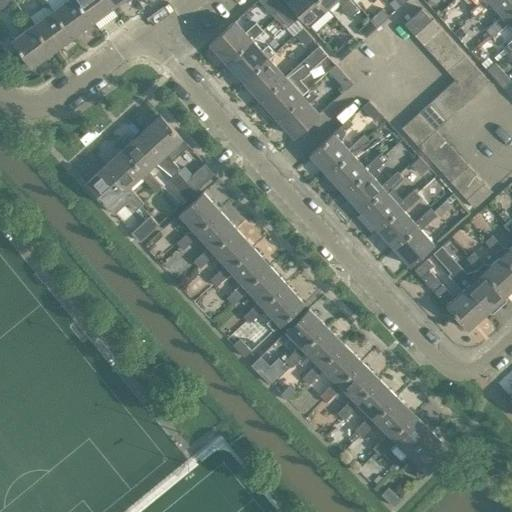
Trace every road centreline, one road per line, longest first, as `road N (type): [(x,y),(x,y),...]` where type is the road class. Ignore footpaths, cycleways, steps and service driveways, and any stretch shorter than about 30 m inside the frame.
road 1 (residential): [(143,31),(448,363),(478,360),(511,330)]
road 2 (residential): [(0,93),(29,105),(48,99),(143,31)]
